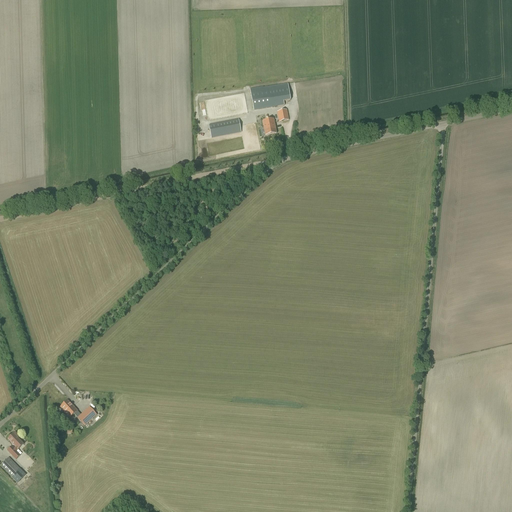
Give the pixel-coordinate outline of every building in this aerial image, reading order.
[(263,87),(250,89),(254,111),(284,106),(284,102),(291,101),(288,84),(264,88),(263,87)] [(226,108),(227,111),(240,108),(237,96),(223,99),(225,108),(226,108)] [(287,110),(277,112),(279,122),(289,120),(287,110)] [(265,136),(277,133),(274,118),(262,121),(265,136)] [(238,120),(209,125),(211,138),(241,133),(238,120)] [(60,138),(47,138),(48,168),(61,168),(60,138)] [(68,401),(61,407),(65,412),(64,413),(70,418),(74,414),(77,418),(81,415),(77,411),(78,411),(72,405),(68,401)] [(81,415),(77,418),(85,426),(97,415),(89,407),(81,415)] [(15,448),(14,448),(12,446),(7,451),(16,460),(21,456),(16,451),(23,444),(20,441),(18,438),(20,437),(15,432),(7,439),(15,448)] [(0,466),(17,483),(25,475),(9,458),(0,466)]
